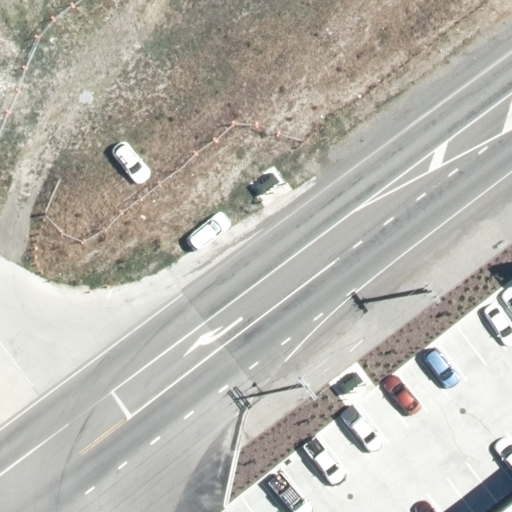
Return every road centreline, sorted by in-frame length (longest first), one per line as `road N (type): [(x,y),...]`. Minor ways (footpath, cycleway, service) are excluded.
road 1 (secondary): [(0,454),(511,79)]
road 2 (secondary): [(511,155),(47,511)]
